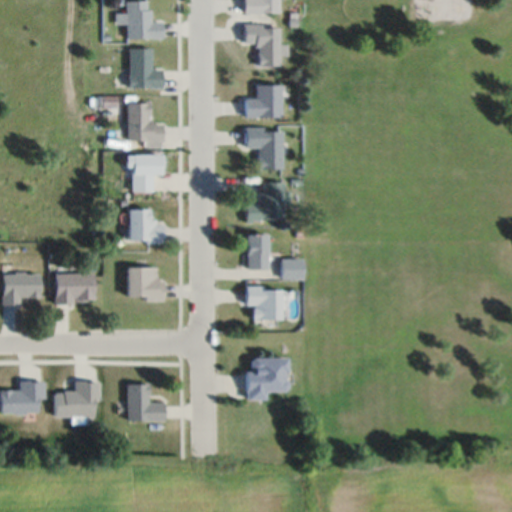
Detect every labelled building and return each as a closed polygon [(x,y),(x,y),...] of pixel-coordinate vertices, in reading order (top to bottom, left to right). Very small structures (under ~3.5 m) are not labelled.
[(148,0),(141,0),(123,0),(123,11),(113,12),(114,26),(124,26),(124,38),(160,38),(160,19),(149,19),(148,0)] [(276,0),(241,0),(242,13),(277,13),(276,0)] [(277,24),(242,24),(242,43),(254,43),(254,65),(277,65),(277,55),(286,55),(286,45),(277,45),(277,24)] [(127,48),(127,87),(160,87),(160,68),(149,68),(149,48),(127,48)] [(243,117),(280,117),(280,84),(254,84),(254,95),(243,95),(243,117)] [(149,102),(124,102),(124,145),(160,145),(160,123),(149,123),(149,102)] [(280,128),(242,128),(242,147),(255,147),(255,168),(280,168),(280,128)] [(160,154),(124,154),(124,165),(130,165),(130,190),(151,190),(151,176),(160,176),(160,154)] [(281,182),(257,182),(257,203),(243,203),(243,222),(281,222),(281,182)] [(125,208),(125,243),(160,243),(160,220),(149,220),(149,208),(125,208)] [(265,234),(244,234),(244,269),(265,269),(265,234)] [(301,259),(278,259),(278,279),(301,279),(301,259)] [(124,266),(124,299),(159,299),(159,266),(124,266)] [(20,297),(37,297),(37,272),(0,272),(0,303),(20,304),(20,297)] [(92,273),(52,273),(52,303),(92,303),(92,273)] [(244,306),(253,306),(253,319),(279,319),(279,286),(244,286),(244,306)] [(263,400),(263,391),(286,391),(286,357),(251,357),(251,368),(243,368),(243,400),(263,400)] [(17,391),(0,390),(0,414),(34,414),(34,402),(42,402),(42,381),(17,381),(17,391)] [(51,417),(96,417),(96,381),(72,381),(72,392),(51,392),(51,417)] [(124,421),(161,421),(161,402),(148,402),(148,384),(124,384),(124,421)]
